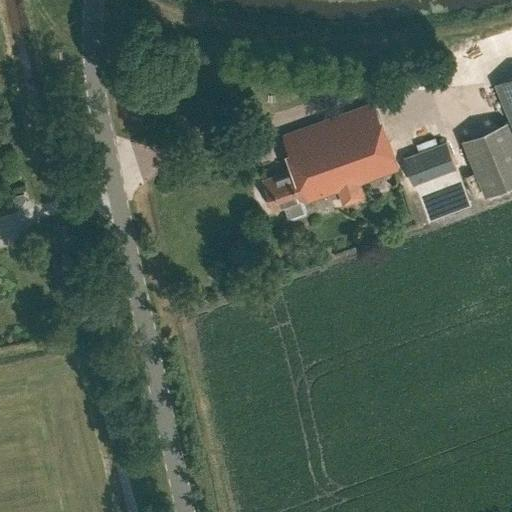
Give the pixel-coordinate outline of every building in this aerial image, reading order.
[(511,75),(495,82),(511,124),(511,75)] [(303,198),(359,180),(398,167),(374,102),(283,134),(295,166),(263,178),(269,194),(266,197),(269,204),(272,205),(274,208),(285,204),(288,216),(292,218),(305,213),(306,206),(303,198)] [(511,181),(511,130),(507,119),(461,138),(484,193),(511,181)] [(406,153),(409,163),(416,182),(457,167),(447,139),(406,153)] [(24,192),(13,195),(13,196),(15,206),(22,205),(26,198),(25,194),(24,192)]
